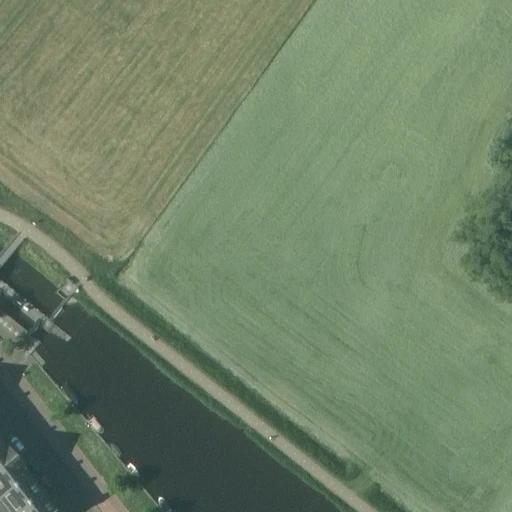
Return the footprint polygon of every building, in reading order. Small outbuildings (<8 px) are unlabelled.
[(396,77),(411,61),(400,52),(386,68),(396,77)] [(422,101),(437,80),(427,74),(413,95),(422,101)] [(49,333),(49,332),(55,325),(51,322),(50,321),(0,280),(0,291),(5,295),(4,297),(36,323),(37,321),(43,326),(42,327),(49,333)] [(444,393),(457,403),(464,394),(452,384),(444,393)] [(0,475),(14,464),(1,447),(0,447),(0,475)] [(0,502),(27,481),(14,464),(0,475),(0,502)] [(0,502),(0,511),(22,511),(41,498),(27,481),(0,502)] [(51,511),(50,511),(41,498),(22,511),(51,511)]
